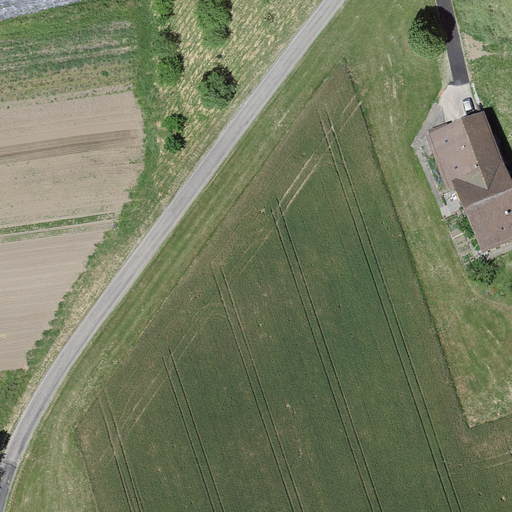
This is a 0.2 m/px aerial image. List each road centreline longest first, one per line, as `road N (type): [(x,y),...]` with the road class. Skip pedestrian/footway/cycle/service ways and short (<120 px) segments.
road 1 (residential): [(335,0),(98,313),(18,445),(0,501)]
road 2 (track): [(442,0),(455,52),(480,82),(511,99)]
